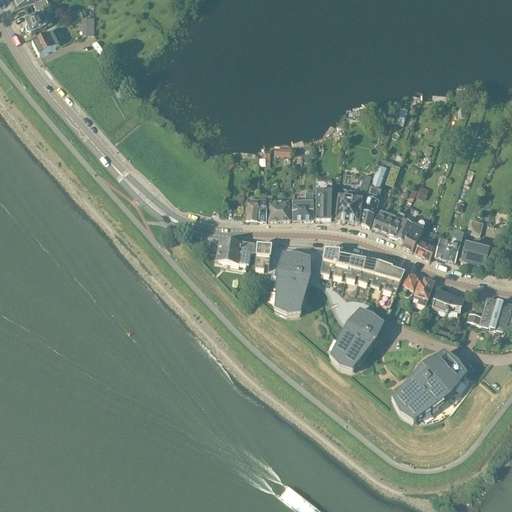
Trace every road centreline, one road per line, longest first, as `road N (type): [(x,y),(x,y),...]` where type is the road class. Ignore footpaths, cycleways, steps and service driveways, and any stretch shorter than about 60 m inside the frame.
road 1 (tertiary): [(511,293),(432,274),(349,239),(222,232),(177,221),(141,196),(62,107),(0,14)]
road 2 (residential): [(386,326),(475,359),(511,357)]
